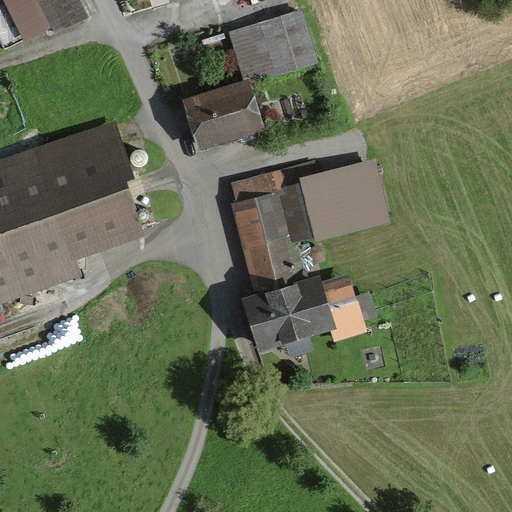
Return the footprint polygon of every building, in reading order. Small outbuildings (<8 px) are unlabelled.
[(7,0),(0,0),(0,31),(7,49),(24,43),(7,0)] [(88,16),(81,0),(9,0),(27,41),(88,16)] [(298,16),(233,35),(247,85),(313,66),(298,16)] [(238,82),(177,99),(189,145),(251,128),(238,82)] [(111,123),(0,157),(0,299),(76,276),(70,257),(145,234),(111,123)] [(318,239),(394,219),(377,155),(301,175),(318,239)] [(260,290),(247,293),(260,337),(287,329),(292,348),(312,342),(307,324),(332,317),(336,331),(358,324),(345,278),(322,284),(319,273),(300,278),(275,192),(235,204),(260,290)]
